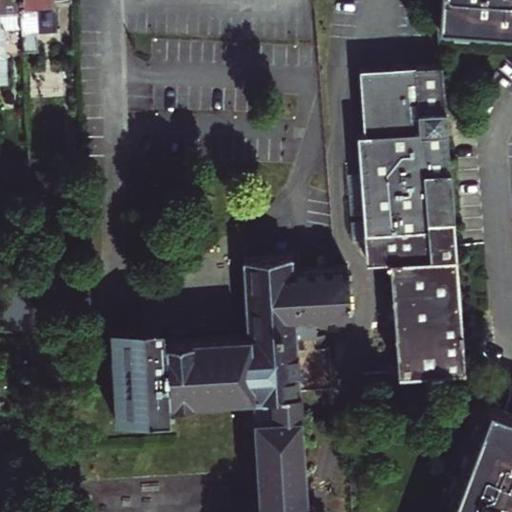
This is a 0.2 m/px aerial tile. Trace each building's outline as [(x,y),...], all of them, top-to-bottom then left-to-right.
[(0,0),(0,81),(5,81),(3,26),(19,25),(18,0),(0,0)] [(18,0),(19,25),(20,50),(35,50),(34,2),(69,1),(69,0),(18,0)] [(437,0),(434,22),(445,22),(444,0),(437,0)] [(511,0),(444,0),(445,22),(511,28),(511,0)] [(359,136),(367,231),(428,226),(428,217),(447,216),(437,65),(358,72),(364,136),(359,136)] [(428,226),(367,231),(367,240),(369,262),(386,260),(430,257),(429,240),(449,238),(447,216),(428,217),(428,226)] [(430,257),(386,260),(394,370),(458,366),(449,238),(429,240),(430,257)] [(245,256),(250,333),(165,339),(164,322),(111,326),(117,418),(172,414),(171,398),(253,394),(261,499),(309,496),(305,452),(298,337),(318,336),(317,316),(352,313),(349,268),(295,271),(294,253),(245,256)] [(0,283),(0,330),(30,329),(28,282),(0,283)] [(32,406),(32,388),(18,389),(19,406),(32,406)] [(511,511),(511,409),(487,401),(445,511),(511,511)] [(305,452),(309,496),(320,495),(317,452),(305,452)]
